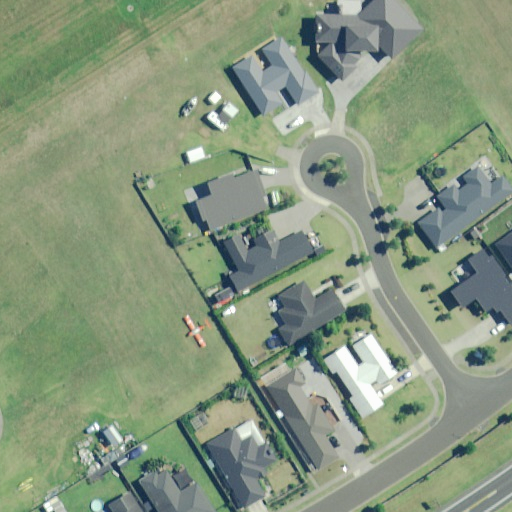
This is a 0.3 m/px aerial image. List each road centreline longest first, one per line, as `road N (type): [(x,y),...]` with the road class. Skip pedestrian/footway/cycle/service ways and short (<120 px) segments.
road 1 (residential): [(471,409),(400,306),(356,206)]
road 2 (residential): [(319,511),(423,452),(471,409)]
road 3 (residential): [(356,206),(307,170),(307,154),(325,140),(348,150),(355,175)]
